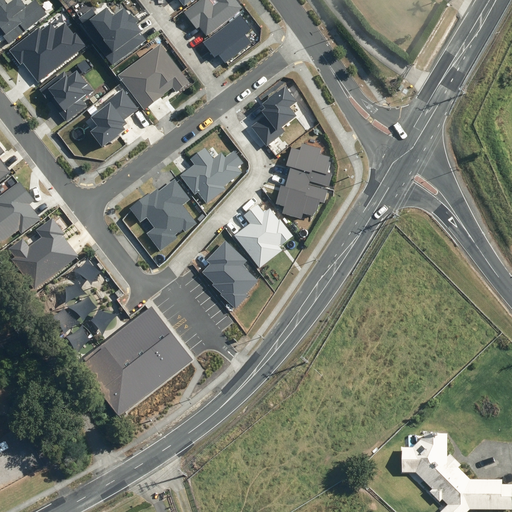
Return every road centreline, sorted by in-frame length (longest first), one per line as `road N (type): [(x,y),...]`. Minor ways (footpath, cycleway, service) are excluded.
road 1 (tertiary): [(54,511),(204,420),(264,368),(406,157)]
road 2 (residential): [(176,262),(260,164),(217,105)]
road 3 (unclassified): [(406,157),(494,0)]
road 4 (tertiary): [(406,157),(511,293)]
road 5 (residential): [(217,105),(81,207)]
road 6 (residential): [(406,157),(310,35)]
road 7 (residential): [(0,101),(81,207)]
road 8 (residential): [(147,0),(224,100)]
